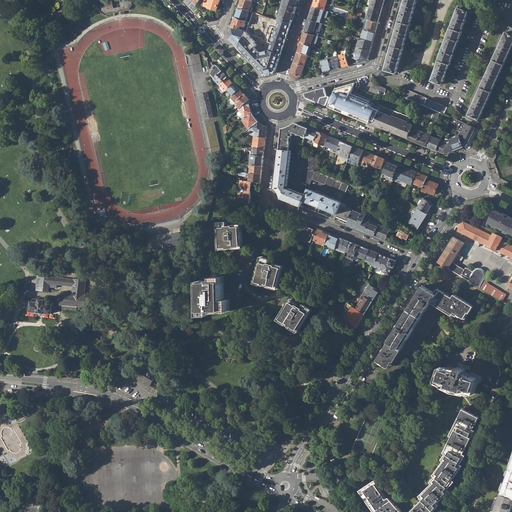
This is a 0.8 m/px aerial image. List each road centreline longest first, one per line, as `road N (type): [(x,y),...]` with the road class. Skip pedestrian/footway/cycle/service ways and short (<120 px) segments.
road 1 (secondary): [(417,261),(285,486)]
road 2 (residential): [(417,261),(266,199),(275,116)]
road 3 (secondary): [(285,486),(145,408),(64,386)]
road 4 (tertiary): [(292,107),(456,172)]
road 5 (residential): [(392,0),(373,65),(289,90)]
road 6 (residential): [(64,386),(31,511)]
